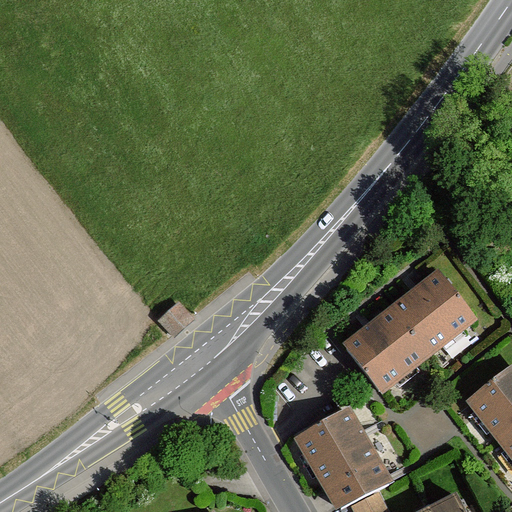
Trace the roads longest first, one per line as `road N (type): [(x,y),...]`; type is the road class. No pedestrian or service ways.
road 1 (secondary): [(511,0),(350,216),(205,357)]
road 2 (secondary): [(0,502),(205,357)]
road 3 (residential): [(295,511),(205,357)]
